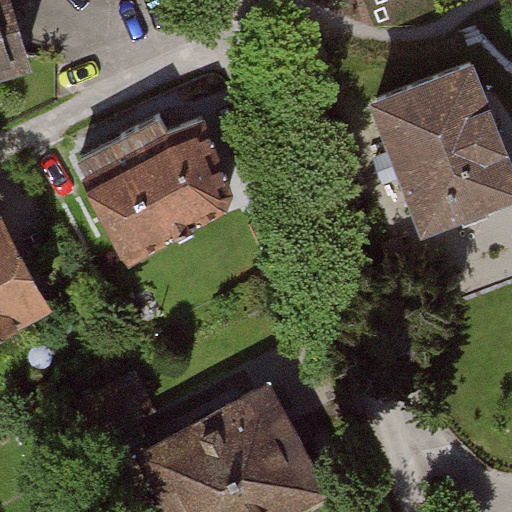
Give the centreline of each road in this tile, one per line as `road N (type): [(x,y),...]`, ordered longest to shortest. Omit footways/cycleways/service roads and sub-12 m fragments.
road 1 (residential): [(236,27),(454,511)]
road 2 (residential): [(0,143),(236,27)]
